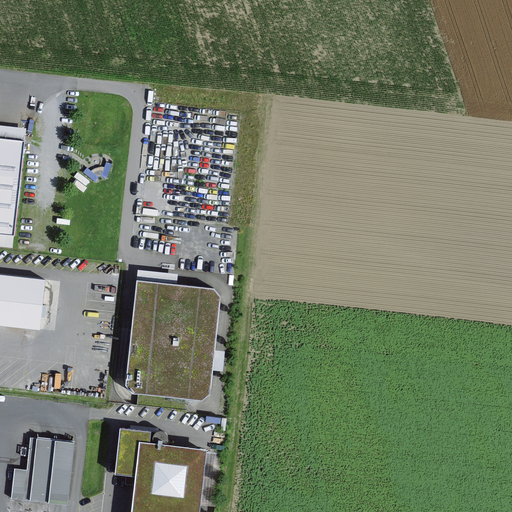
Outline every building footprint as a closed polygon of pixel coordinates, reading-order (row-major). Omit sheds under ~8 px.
[(0,233),(18,236),(29,143),(0,139),(0,233)] [(50,284),(0,278),(0,328),(44,334),(50,284)] [(126,383),(132,391),(203,399),(211,393),(220,296),(213,287),(137,279),(126,383)] [(199,511),(207,448),(150,441),(152,430),(121,426),(115,473),(136,475),(132,511),(199,511)] [(67,504),(74,442),(31,438),(27,470),(15,469),(12,498),(67,504)]
